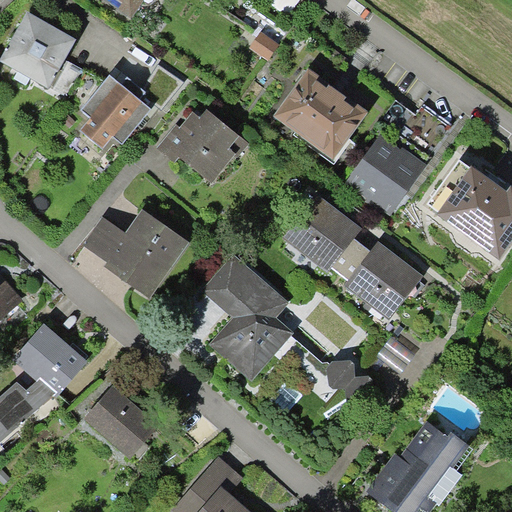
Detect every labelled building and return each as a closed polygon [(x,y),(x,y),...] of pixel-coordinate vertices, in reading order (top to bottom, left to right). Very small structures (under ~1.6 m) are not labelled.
[(105,0),(132,18),(141,4),(143,0),(105,0)] [(299,0),(268,0),(268,1),(289,15),(299,0)] [(76,39),(27,11),(0,59),(0,61),(49,88),(76,39)] [(280,44),(261,31),(249,48),(268,61),(280,44)] [(68,61),(53,88),(69,97),(84,70),(68,61)] [(158,65),(142,89),(145,92),(143,95),(161,109),(183,82),(158,65)] [(368,111),(308,68),(273,116),(296,132),(333,159),(349,138),(368,111)] [(151,109),(139,99),(121,83),(110,74),(81,109),(90,117),(79,130),(103,150),(113,137),(122,144),(151,109)] [(127,76),(121,83),(139,99),(143,95),(145,92),(142,89),(127,76)] [(249,143),(207,109),(200,117),(193,111),(180,127),(176,123),(156,148),(175,163),(180,157),(211,183),(234,155),(237,158),(249,143)] [(352,140),(349,138),(333,159),(296,132),(294,134),(334,164),(352,140)] [(400,149),(380,134),(345,183),(367,198),(365,200),(389,217),(426,164),(402,147),(400,149)] [(427,204),(438,212),(436,215),(499,260),(511,242),(511,186),(510,186),(507,191),(471,166),(470,167),(459,159),(436,191),(432,197),(427,204)] [(362,228),(317,194),(283,238),(327,272),(331,268),(340,274),(363,244),(354,238),(362,228)] [(189,242),(142,209),(126,232),(102,216),(82,245),(107,262),(104,266),(151,298),(189,242)] [(371,250),(363,244),(340,274),(348,281),(344,286),(389,320),(423,275),(378,241),(371,250)] [(289,303),(233,253),(201,289),(232,317),(209,343),(251,381),(294,333),(276,317),(289,303)] [(0,320),(23,301),(0,274),(0,320)] [(70,346),(44,323),(14,359),(37,381),(26,390),(17,381),(0,396),(0,442),(54,394),(57,397),(87,361),(85,359),(70,346)] [(415,355),(391,336),(376,356),(400,375),(415,355)] [(73,343),(70,346),(85,359),(88,356),(73,343)] [(332,361),(326,368),(329,386),(333,388),(345,389),(346,398),(353,403),(367,401),(375,389),(373,380),(368,375),(355,376),(354,363),(351,360),(332,361)] [(112,385),(83,418),(130,458),(159,425),(112,385)] [(448,435),(427,420),(400,457),(395,453),(366,492),(393,511),(429,511),(436,503),(427,497),(450,466),(453,467),(468,446),(469,445),(451,431),(448,435)] [(472,449),(468,446),(453,467),(457,471),(472,449)] [(242,477),(218,456),(171,510),(173,511),(198,511),(221,486),(229,492),(242,477)] [(453,467),(450,466),(427,497),(436,503),(439,506),(462,475),(457,471),(453,467)] [(250,511),(229,492),(221,486),(198,511),(250,511)]
